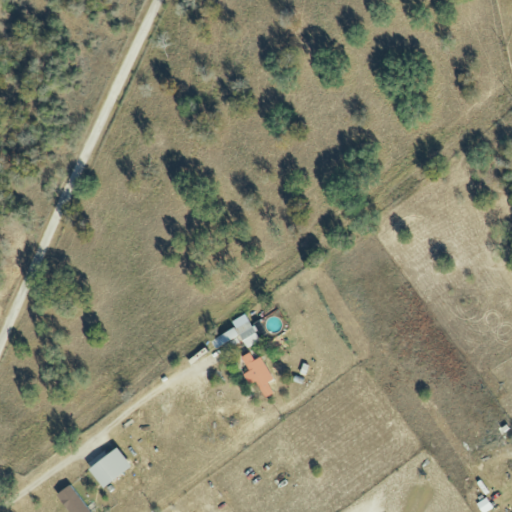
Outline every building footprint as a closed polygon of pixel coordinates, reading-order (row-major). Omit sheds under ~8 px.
[(245,349),(259,342),(249,321),(235,328),(245,349)] [(210,341),(214,349),(238,337),(234,328),(210,341)] [(242,375),(249,385),(254,382),(264,399),(273,393),(267,383),(273,380),(260,357),(253,361),(249,353),(240,358),(248,371),(242,375)] [(131,468),(117,448),(87,469),(101,489),(131,468)] [(54,497),(66,511),(90,511),(68,485),(54,497)] [(479,511),(486,511),(492,508),(485,498),(475,504),(479,511)]
